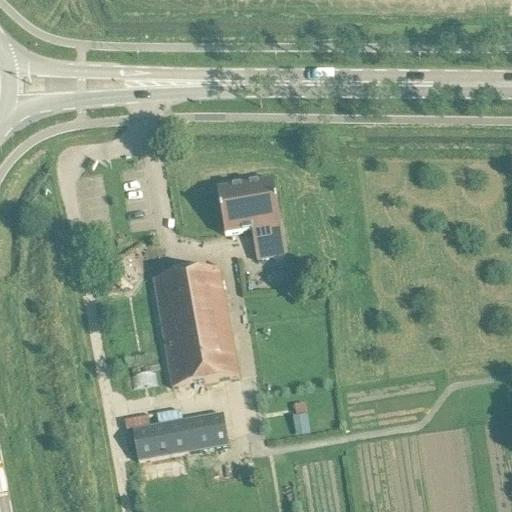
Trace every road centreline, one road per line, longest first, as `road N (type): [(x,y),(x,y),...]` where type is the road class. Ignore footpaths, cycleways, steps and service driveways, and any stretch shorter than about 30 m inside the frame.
road 1 (primary): [(511,90),(147,83)]
road 2 (primary): [(147,83),(7,58)]
road 3 (primary): [(9,106),(147,83)]
